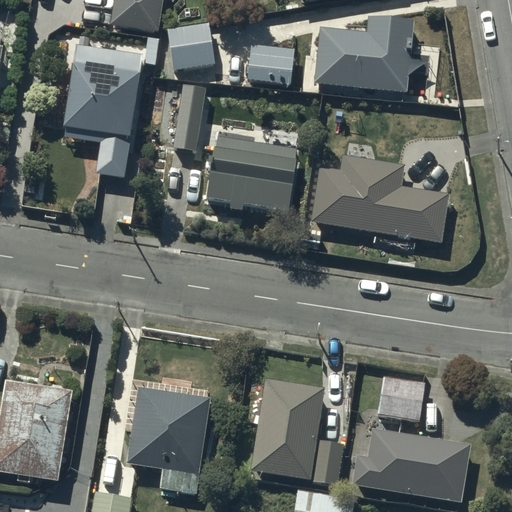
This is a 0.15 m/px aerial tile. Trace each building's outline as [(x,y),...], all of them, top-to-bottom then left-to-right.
[(114,0),(111,23),(156,30),(160,0),(114,0)] [(367,29),(321,23),(314,81),(407,91),(415,17),(369,12),(367,29)] [(211,23),(170,26),(173,66),(214,63),(211,23)] [(143,53),(76,43),(63,123),(65,124),(63,134),(100,140),(95,171),(125,176),(143,53)] [(294,46),(252,43),(249,77),(291,80),(294,46)] [(206,85),(184,81),(172,146),(194,150),(206,85)] [(211,168),(207,202),(288,214),(297,147),(218,136),(213,168),(211,168)] [(343,168),(322,165),(314,220),(442,237),(448,191),(402,184),(404,164),(344,156),(343,168)] [(424,381),(383,375),(378,414),(419,419),(424,381)] [(325,385),(267,376),(251,468),(310,478),(325,385)] [(72,387),(5,377),(0,413),(0,470),(59,478),(72,387)] [(211,395),(138,384),(126,461),(163,467),(160,486),(196,491),(211,395)] [(470,442),(373,426),(368,455),(359,454),(354,482),(460,499),(470,442)] [(352,511),(355,495),(297,487),(293,511),(352,511)] [(128,511),(131,496),(95,490),(91,511),(128,511)]
